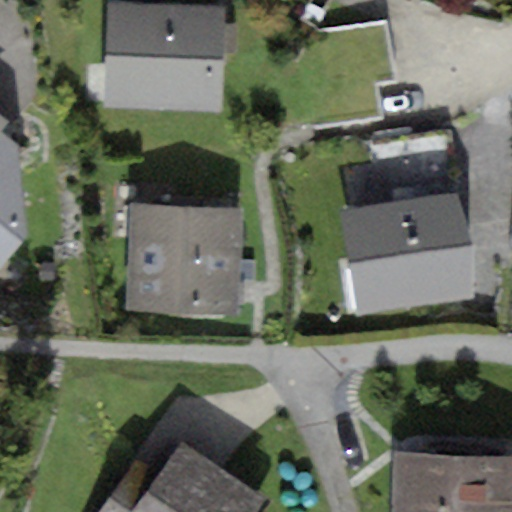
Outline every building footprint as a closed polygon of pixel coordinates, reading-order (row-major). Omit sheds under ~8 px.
[(225,7),(109,6),(103,112),(222,117),(225,7)] [(324,28),(330,105),(391,100),(385,23),(324,28)] [(0,122),(0,271),(27,237),(23,140),(0,122)] [(456,195),(343,208),(356,317),(469,303),(456,195)] [(245,210),(134,206),(130,313),(241,317),(245,210)] [(130,511),(112,499),(101,511),(263,511),(269,504),(184,443),(134,511),(130,511)] [(511,511),(511,458),(397,454),(394,511),(511,511)]
